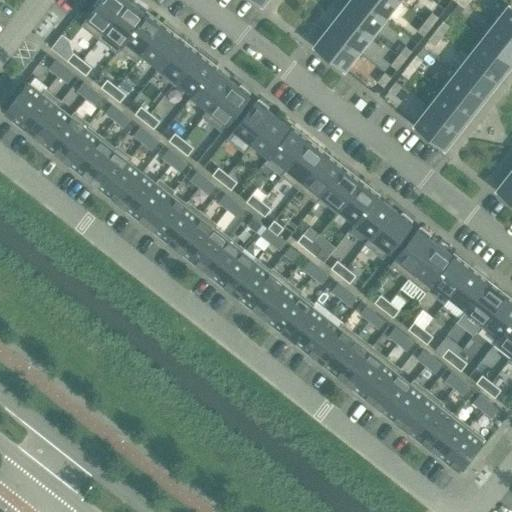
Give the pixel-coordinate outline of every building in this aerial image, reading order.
[(96,6),(81,24),(99,38),(129,0),(128,0),(97,0),(94,4),(96,6)] [(129,0),(99,38),(116,52),(120,48),(119,47),(147,12),(146,11),(145,13),(129,0)] [(362,0),(349,0),(341,10),(371,34),(385,17),(362,0)] [(397,0),(362,0),(385,17),(398,0),(397,0)] [(467,0),(455,0),(457,2),(464,8),(469,1),(467,0)] [(511,6),(509,4),(495,22),(511,34),(511,6)] [(341,10),(328,27),(358,51),(371,34),(341,10)] [(147,12),(119,47),(120,48),(137,61),(143,54),(142,53),(164,25),(147,12)] [(432,12),(424,21),(431,26),(438,17),(432,12)] [(443,20),(436,30),(442,35),(449,25),(443,20)] [(424,21),(417,30),(423,35),(431,26),(424,21)] [(511,34),(495,22),(482,39),(511,62),(511,61),(511,34)] [(164,25),(142,53),(143,54),(158,66),(159,66),(181,38),(164,25)] [(328,27),(314,45),(344,69),(358,51),(328,27)] [(436,30),(428,39),(435,44),(442,35),(436,30)] [(158,66),(155,69),(174,84),(177,80),(176,80),(198,52),(181,38),(159,66),(158,66)] [(482,39),(468,56),(498,79),(511,62),(482,39)] [(405,46),(398,55),(404,60),(411,51),(405,46)] [(73,52),(66,60),(76,67),(82,59),(73,52)] [(198,52),(176,80),(177,80),(192,92),(191,94),(192,95),(215,65),(198,52)] [(416,54),(409,64),(415,69),(422,59),(416,54)] [(398,55),(390,64),(397,69),(404,60),(398,55)] [(468,56),(455,73),(485,96),(498,79),(468,56)] [(54,59),(48,67),(58,75),(64,67),(54,59)] [(82,59),(76,67),(85,75),(92,67),(82,59)] [(409,64),(402,73),(408,78),(415,69),(409,64)] [(215,65),(192,95),(208,108),(209,108),(231,80),(214,68),(216,66),(215,65)] [(64,67),(58,75),(67,82),(74,74),(64,67)] [(385,72),(377,81),(383,86),(391,77),(385,72)] [(455,73),(442,90),(472,113),(485,96),(455,73)] [(107,79),(100,86),(110,94),(116,86),(107,79)] [(208,108),(202,115),(220,130),(248,94),(247,93),(249,92),(241,85),(239,87),(231,80),(209,108),(208,108)] [(83,81),(76,90),(86,97),(92,89),(83,81)] [(395,81),(388,90),(394,95),(402,85),(395,81)] [(27,83),(4,111),(20,123),(42,95),(41,94),(27,83)] [(116,86),(110,94),(119,101),(125,93),(116,86)] [(42,95),(20,123),(34,134),(56,106),(57,106),(61,101),(46,88),(41,94),(42,95)] [(92,89),(86,97),(95,105),(102,97),(92,89)] [(442,90),(428,106),(458,130),(472,113),(442,90)] [(256,100),(234,128),(252,143),(274,115),(265,108),(267,106),(259,99),(257,101),(256,100)] [(111,104),(105,112),(114,119),(121,111),(111,104)] [(141,105),(134,113),(144,121),(150,113),(141,105)] [(56,106),(34,134),(48,145),(70,117),(69,116),(57,106),(56,106)] [(428,106),(414,124),(444,148),(458,130),(428,106)] [(70,117),(48,145),(62,157),(87,124),(88,125),(90,123),(74,111),(69,116),(70,117)] [(121,111),(114,119),(124,127),(130,119),(121,111)] [(150,113),(144,121),(153,128),(159,120),(150,113)] [(274,115),(252,143),(269,156),(293,126),(292,125),(290,127),(274,115)] [(87,124),(62,157),(76,168),(102,135),(88,125),(87,124)] [(139,126),(133,134),(143,142),(149,134),(139,126)] [(293,126),(269,156),(270,157),(271,155),(286,167),(287,167),(310,139),(293,126)] [(174,132),(168,140),(178,147),(184,140),(174,132)] [(149,134),(143,142),(152,149),(158,141),(149,134)] [(102,135),(76,168),(90,179),(116,147),(115,146),(102,135)] [(286,167),(281,174),(298,188),(327,153),(310,139),(287,167),(286,167)] [(184,140),(178,147),(187,155),(193,147),(184,140)] [(116,147),(90,179),(104,190),(127,162),(128,162),(132,156),(116,144),(115,146),(116,147)] [(167,148),(161,156),(171,164),(177,156),(167,148)] [(327,153),(298,188),(316,202),(319,199),(318,198),(343,166),(327,153)] [(177,156),(171,164),(180,171),(187,163),(177,156)] [(127,162),(104,190),(119,201),(141,173),(128,162),(127,162)] [(218,166),(212,174),(221,182),(227,174),(218,166)] [(343,166),(318,198),(319,199),(336,212),(339,208),(338,208),(360,180),(343,166)] [(196,170),(189,179),(199,186),(205,178),(196,170)] [(511,172),(510,171),(496,189),(511,201),(511,172)] [(141,173),(119,201),(133,212),(155,184),(154,183),(141,173)] [(227,174),(221,182),(230,189),(237,181),(227,174)] [(155,184),(133,212),(147,223),(172,191),(173,192),(174,190),(159,177),(154,183),(155,184)] [(205,178),(199,186),(209,194),(215,186),(205,178)] [(360,180),(338,208),(339,208),(354,220),(353,222),(354,223),(377,193),(360,180)] [(172,191),(147,223),(161,235),(187,202),(186,202),(173,192),(172,191)] [(224,193),(218,201),(227,209),(234,201),(224,193)] [(252,193),(246,201),(255,208),(261,201),(252,193)] [(377,193),(354,223),(370,235),(371,236),(393,208),(377,195),(378,194),(377,193)] [(187,202),(161,235),(175,246),(202,212),(187,200),(186,202),(187,202)] [(234,201),(227,209),(237,216),(243,208),(234,201)] [(261,201),(255,208),(264,216),(271,208),(261,201)] [(370,235),(364,243),(383,258),(411,222),(409,221),(411,219),(403,213),(401,215),(393,208),(371,236),(370,235)] [(202,212),(175,246),(189,257),(215,225),(216,225),(217,223),(202,212)] [(252,215),(246,223),(256,231),(262,223),(252,215)] [(274,219),(268,227),(276,234),(277,235),(283,227),(274,219)] [(215,225),(189,257),(203,268),(229,236),(216,225),(215,225)] [(266,226),(260,234),(270,242),(276,234),(268,227),(266,226)] [(418,228),(390,264),(408,278),(436,242),(427,235),(429,234),(421,227),(419,229),(418,228)] [(303,233),(296,241),(306,249),(312,241),(303,233)] [(276,234),(270,242),(279,250),(286,242),(277,235),(276,234)] [(229,236),(203,268),(218,279),(240,251),(241,251),(244,248),(229,236)] [(312,241),(306,249),(315,256),(321,248),(312,241)] [(436,242),(408,278),(426,292),(427,290),(427,289),(455,254),(454,253),(452,255),(436,242)] [(290,245),(284,253),(293,261),(300,253),(290,245)] [(240,251),(218,279),(232,290),(254,262),(253,261),(241,251),(240,251)] [(455,254),(427,289),(427,290),(444,303),(450,296),(450,295),(472,267),(455,254)] [(254,262),(232,290),(246,301),(271,269),(270,268),(256,257),(253,261),(254,262)] [(309,260),(303,268),(312,275),(318,267),(309,260)] [(337,260),(330,268),(340,275),(346,267),(337,260)] [(271,269),(246,301),(260,313),(287,278),(272,267),(270,268),(271,269)] [(318,267),(312,275),(322,283),(328,275),(318,267)] [(346,267),(340,275),(349,283),(355,275),(346,267)] [(472,267),(450,295),(450,296),(467,309),(489,281),(472,267)] [(287,278),(260,313),(274,324),(299,292),(300,292),(302,290),(287,278)] [(467,309),(457,320),(474,334),(481,326),(480,325),(483,321),(484,322),(506,294),(489,281),(467,309)] [(337,282),(331,290),(340,298),(347,290),(337,282)] [(347,290),(340,298),(350,305),(356,297),(347,290)] [(299,292),(274,324),(288,335),(311,306),(312,307),(315,303),(300,292),(299,292)] [(380,294),(374,302),(383,309),(389,302),(380,294)] [(483,321),(480,325),(481,326),(496,338),(497,339),(511,320),(511,299),(506,294),(484,322),(483,321)] [(389,302),(383,309),(393,317),(399,309),(389,302)] [(366,305),(359,313),(369,320),(375,312),(366,305)] [(311,306),(288,335),(303,346),(325,318),(312,307),(311,306)] [(375,312),(369,320),(378,328),(385,320),(375,312)] [(325,318),(303,346),(317,357),(339,329),(338,328),(325,318)] [(496,338),(493,343),(510,356),(511,357),(511,355),(511,320),(497,339),(496,338)] [(414,321),(408,329),(417,336),(423,328),(414,321)] [(339,329),(317,357),(331,368),(357,334),(343,323),(338,328),(339,329)] [(394,327),(388,335),(397,342),(403,334),(394,327)] [(423,328),(417,336),(427,343),(433,336),(423,328)] [(357,334),(331,368),(345,379),(372,345),(357,334)] [(403,334),(397,342),(407,350),(413,342),(403,334)] [(372,345),(345,379),(359,391),(386,357),(372,345)] [(448,347),(442,355),(451,363),(457,355),(448,347)] [(422,349),(416,357),(425,365),(432,357),(422,349)] [(457,355),(451,363),(460,370),(467,362),(457,355)] [(386,357),(359,391),(373,402),(395,373),(396,374),(401,368),(386,357)] [(432,357),(425,365),(435,372),(441,364),(432,357)] [(450,371),(444,380),(454,387),(460,379),(450,371)] [(395,373),(373,402),(387,413),(410,384),(409,384),(396,374),(395,373)] [(482,374),(476,382),(485,390),(491,382),(482,374)] [(410,384),(387,413),(401,424),(428,390),(413,378),(409,384),(410,384)] [(460,379),(454,387),(463,395),(470,386),(460,379)] [(491,382),(485,390),(494,397),(501,389),(491,382)] [(428,390),(401,424),(415,435),(441,403),(442,404),(443,402),(428,390)] [(479,394),(472,402),(482,409),(488,401),(479,394)] [(488,401),(482,409),(491,417),(498,409),(488,401)] [(441,403),(415,435),(430,446),(455,414),(442,404),(441,403)] [(455,414),(430,446),(444,457),(469,425),(455,414)] [(469,425),(444,457),(459,469),(484,437),(469,425)]
